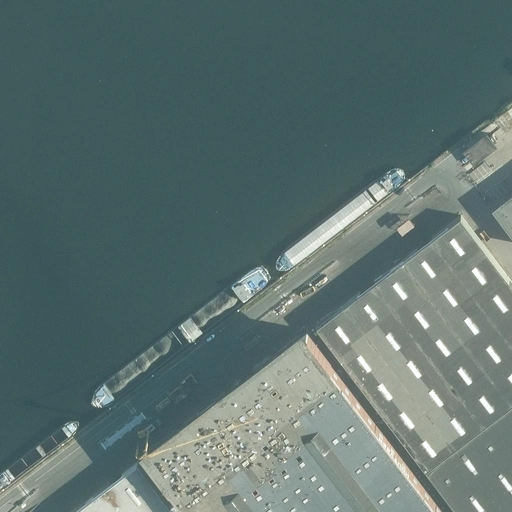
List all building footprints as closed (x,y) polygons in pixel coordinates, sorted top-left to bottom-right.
[(469,151),(492,134),(499,129),(498,128),(498,127),(468,150),(469,151)] [(469,151),(474,158),(504,135),(503,135),(499,129),(492,134),(469,151)] [(511,191),(492,207),(511,231),(511,232),(511,191)] [(511,511),(511,282),(502,268),(461,215),(420,246),(392,267),(369,284),(340,307),(332,313),(331,312),(321,319),(317,323),(316,327),(321,334),(323,333),(387,416),(459,511),(511,511)] [(251,373),(307,330),(302,324),(246,367),(213,392),(142,447),(146,453),(218,398),(251,373)] [(444,511),(331,363),(331,362),(307,330),(251,373),(218,398),(146,453),(191,511),(444,511)] [(176,511),(138,461),(116,478),(75,509),(71,511),(176,511)]
